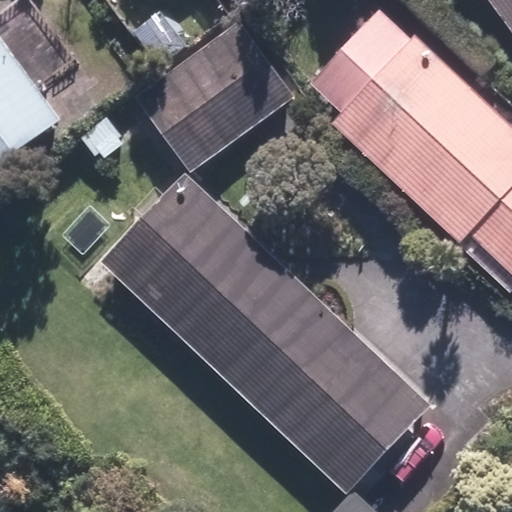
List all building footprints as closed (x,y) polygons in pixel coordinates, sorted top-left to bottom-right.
[(511,0),(476,0),(511,49),(511,0)] [(511,137),(376,12),(305,89),(339,120),(327,133),(458,254),(467,244),(511,285),(511,137)] [(235,24),(128,99),(184,178),(291,102),(235,24)] [(0,42),(0,168),(60,125),(0,42)] [(183,180),(97,268),(340,502),(426,413),(183,180)] [(211,511),(218,505),(175,464),(147,494),(166,511),(211,511)] [(369,511),(353,496),(338,511),(369,511)]
